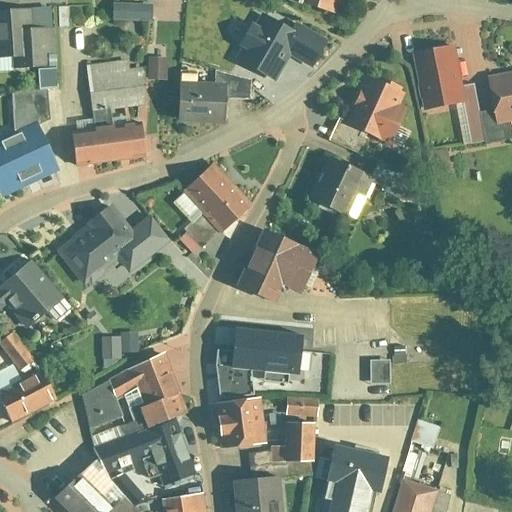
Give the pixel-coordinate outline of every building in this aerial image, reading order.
[(299,0),(297,6),(334,18),(339,0),(299,0)] [(0,14),(0,71),(48,69),(45,29),(35,30),(35,13),(0,14)] [(240,59),(272,78),(288,51),(298,34),(292,31),(265,16),(258,29),(252,26),(242,43),(248,46),(240,59)] [(296,24),(292,31),(298,34),(288,51),(312,65),(326,42),(296,24)] [(427,112),(466,103),(455,49),(414,57),(427,112)] [(95,112),(147,107),(144,72),(128,73),(127,65),(90,68),(95,112)] [(342,124),(390,146),(406,111),(400,109),(405,95),(365,76),(342,124)] [(511,76),(489,80),(497,127),(511,124),(511,76)] [(176,89),(177,124),(223,124),(222,88),(176,89)] [(0,139),(0,196),(2,200),(57,174),(33,124),(0,139)] [(72,136),(76,166),(143,157),(140,128),(72,136)] [(327,161),(308,202),(344,218),(353,200),(365,204),(374,182),(327,161)] [(380,165),(374,182),(400,193),(407,176),(380,165)] [(219,236),(250,207),(214,168),(182,196),(219,236)] [(110,209),(60,248),(85,279),(134,240),(110,209)] [(262,235),(235,286),(273,304),(280,291),(299,298),(317,258),(262,235)] [(0,283),(0,302),(27,332),(62,300),(26,260),(0,283)] [(216,407),(262,402),(256,374),(300,378),(303,335),(236,329),(234,351),(219,350),(212,367),(216,407)] [(0,344),(19,368),(33,358),(15,334),(0,342),(0,344)] [(132,396),(145,434),(189,417),(166,363),(113,387),(119,400),(132,396)] [(51,397),(34,370),(0,388),(0,404),(11,422),(51,397)] [(216,407),(222,450),(267,445),(262,402),(216,407)] [(160,491),(195,479),(176,423),(145,434),(95,453),(104,478),(150,462),(160,491)] [(269,449),(270,463),(311,464),(312,426),(285,426),(284,450),(269,449)] [(364,511),(369,492),(379,494),(388,456),(352,448),(350,454),(335,451),(324,498),(331,500),(328,511),(364,511)] [(63,511),(117,511),(79,476),(54,502),(63,511)] [(231,483),(233,511),(280,511),(278,479),(231,483)] [(402,481),(392,511),(433,511),(440,492),(402,481)] [(165,511),(208,511),(205,495),(163,502),(165,511)]
